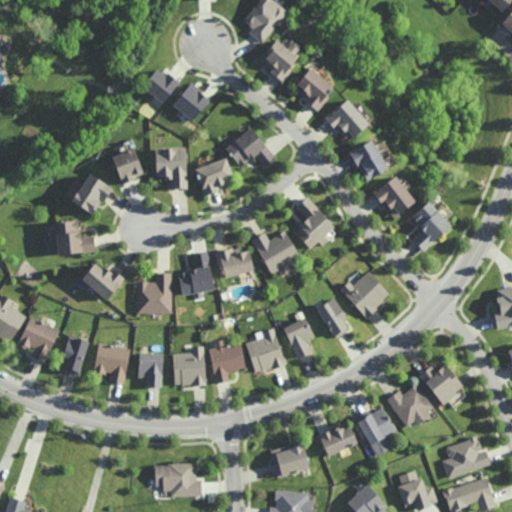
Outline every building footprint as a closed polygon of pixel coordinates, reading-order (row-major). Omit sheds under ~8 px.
[(253,28),(249,33),(261,43),(287,12),(273,0),(259,0),(243,20),(253,28)] [(509,0),(500,11),(486,0),(509,0)] [(511,34),(499,23),(511,7),(511,34)] [(286,49),(291,43),(299,49),(294,55),(297,57),(298,58),(294,63),(291,66),(289,68),(292,70),(288,75),(286,78),(282,82),(280,80),(271,73),(270,72),(271,70),(266,66),(264,64),(258,58),(264,51),(266,52),(276,40),(281,45),(286,49)] [(162,103),(178,84),(158,67),(142,86),(162,103)] [(317,111),(315,110),(306,102),(303,100),(305,97),(304,96),(302,95),(300,93),(302,90),(297,86),(310,69),(312,71),(323,79),(333,88),(326,96),(328,98),(317,111)] [(210,99),(190,82),(172,105),(192,121),(210,99)] [(104,95),(105,94),(116,102),(111,109),(100,101),(102,97),(100,96),(101,94),(104,95)] [(350,138),(344,130),(341,132),(338,128),(335,130),(333,128),(331,126),(325,119),(340,106),(339,105),(344,100),(348,104),(364,124),(365,125),(350,138)] [(265,146),(266,145),(274,155),(275,156),(263,166),(255,156),(251,160),(250,160),(249,159),(247,160),(248,161),(247,162),(241,167),(226,149),(228,148),(241,137),(251,129),(262,142),(265,146)] [(384,167),(385,169),(365,181),(360,173),(362,172),(360,169),(358,165),(356,166),(355,167),(354,165),(353,164),(348,155),(346,154),(367,140),(368,141),(371,147),(384,167)] [(187,190),(186,190),(173,191),(172,191),(171,191),(171,190),(170,183),(170,181),(164,182),(163,182),(163,178),(155,179),(154,150),(184,148),(187,190)] [(136,177),(134,178),(134,177),(133,177),(134,181),(123,185),(120,186),(110,159),(119,155),(130,152),(132,151),(141,175),(139,176),(136,177)] [(203,198),(193,171),(203,168),(212,164),(225,159),(233,179),(224,182),(225,187),(222,189),(220,189),(218,190),(219,192),(218,192),(206,196),(203,198)] [(105,202),(104,203),(102,202),(99,205),(98,207),(97,208),(98,209),(92,217),(71,203),(76,194),(77,194),(78,194),(83,186),(90,175),(113,190),(112,191),(105,202)] [(393,217),(385,206),(383,205),(382,203),(381,204),(380,205),(379,204),(378,202),(372,195),(371,193),(392,176),(393,177),(397,182),(404,191),(413,202),(393,217)] [(334,226),(332,227),(323,235),(328,240),(322,245),(319,242),(310,250),(294,232),(299,227),(298,226),(300,224),(303,221),(304,220),(305,222),(308,219),(296,207),(298,205),(306,197),(307,196),(334,226)] [(440,215),(444,221),(447,224),(449,226),(423,249),(422,249),(415,241),(414,240),(413,238),(421,231),(418,227),(420,225),(418,223),(412,216),(428,202),(440,215)] [(78,234),(80,234),(81,240),(94,238),(94,239),(95,250),(95,254),(58,258),(57,242),(56,234),(55,225),(78,223),(78,229),(79,232),(78,232),(78,234)] [(301,258),(291,263),(291,262),(290,263),(287,264),(290,269),(291,270),(281,276),(278,270),(272,274),(252,240),(254,239),(263,234),(265,233),(269,241),(275,237),(276,237),(275,236),(276,235),(284,230),(301,258)] [(233,250),(234,250),(237,249),(239,249),(241,254),(248,252),(253,270),(253,272),(239,276),(225,280),(222,269),(220,270),(215,253),(218,253),(228,250),(233,248),(233,250)] [(212,281),(213,281),(214,286),(202,288),(194,289),(182,292),(179,274),(186,273),(189,272),(191,272),(195,271),(192,255),(195,254),(205,253),(208,252),(211,268),(210,268),(212,281)] [(102,273),(104,271),(105,270),(109,274),(110,275),(113,272),(114,272),(122,279),(121,280),(107,296),(102,292),(99,289),(95,294),(86,286),(82,282),(83,281),(95,267),(102,273)] [(389,293),(383,299),(384,300),(383,300),(382,302),(377,306),(376,307),(377,308),(378,308),(376,310),(368,317),(367,318),(341,289),(349,281),(353,285),(362,276),(369,271),(389,293)] [(172,310),(161,310),(154,310),(154,311),(150,311),(149,311),(149,310),(146,310),(137,310),(136,284),(147,283),(149,283),(155,283),(155,275),(158,275),(169,274),(171,274),(172,310)] [(511,326),(510,327),(510,326),(495,328),(495,327),(492,314),(498,313),(497,308),(496,308),(495,304),(494,299),(496,298),(495,290),(505,288),(511,286),(511,326)] [(11,302),(10,303),(17,307),(27,314),(10,339),(4,336),(4,337),(3,336),(1,335),(0,334),(0,299),(3,295),(12,301),(11,302)] [(337,337),(318,308),(324,304),(335,296),(347,314),(345,316),(343,317),(349,325),(348,326),(350,329),(347,330),(345,332),(338,337),(337,337)] [(45,360),(44,359),(34,355),(32,354),(36,345),(31,343),(30,345),(27,344),(26,346),(18,342),(32,313),(48,321),(55,324),(61,327),(45,360)] [(299,357),(285,326),(298,320),(305,317),(307,316),(315,334),(309,337),(311,340),(309,341),(308,342),(312,351),(311,351),(307,353),(300,356),(299,357)] [(275,368),(274,368),(274,367),(267,369),(265,370),(264,370),(263,369),(257,371),(247,341),(257,338),(265,335),(264,331),(264,330),(276,326),(288,364),(285,365),(275,368)] [(78,372),(77,372),(67,369),(65,368),(63,368),(65,364),(63,363),(65,356),(64,356),(62,355),(64,351),(63,351),(69,331),(82,335),(88,337),(88,339),(78,372)] [(226,344),(242,341),(247,365),(240,367),(240,370),(239,371),(236,371),(230,372),(231,379),(229,379),(218,381),(216,382),(210,347),(212,347),(217,346),(216,341),(216,339),(225,338),(226,344)] [(123,381),(112,379),(110,378),(111,370),(105,369),(105,371),(102,370),(102,372),(93,371),(99,339),(116,343),(124,344),(130,346),(123,381)] [(207,383),(205,383),(195,384),(193,384),(193,382),(187,382),(185,382),(183,382),(183,380),(174,381),(173,351),(186,350),(193,350),(193,344),(194,344),(205,344),(207,383)] [(162,385),(160,385),(152,384),(149,384),(147,384),(147,375),(146,375),(138,374),(139,349),(140,349),(148,349),(163,350),(162,385)] [(459,381),(462,385),(455,391),(457,394),(444,404),(427,383),(426,384),(419,375),(422,373),(428,368),(430,366),(432,365),(432,366),(436,370),(441,366),(442,365),(444,364),(445,363),(459,381)] [(434,407),(428,411),(431,416),(425,420),(418,425),(415,422),(407,427),(387,399),(389,398),(397,393),(398,392),(400,390),(401,391),(403,394),(404,394),(406,392),(418,384),(434,407)] [(397,430),(385,438),(384,437),(372,444),(356,417),(357,417),(366,412),(366,411),(369,409),(371,412),(372,412),(373,411),(373,413),(383,407),(397,430)] [(345,427),(350,424),(358,442),(348,446),(340,450),(329,455),(322,439),(320,434),(321,434),(329,430),(330,430),(341,425),(343,424),(345,427)] [(479,453),(487,451),(488,454),(488,455),(491,464),(492,464),(471,472),(450,479),(444,461),(452,458),(451,456),(449,455),(448,451),(448,447),(470,440),(469,438),(477,435),(479,440),(480,440),(483,449),(478,451),(479,451),(479,453)] [(279,476),(278,474),(275,464),(275,461),(274,458),(272,449),(291,444),(293,444),(294,443),(294,442),(304,440),(311,468),(310,468),(302,470),(279,476)] [(197,479),(203,479),(203,482),(203,493),(203,495),(171,496),(171,495),(171,487),(164,487),(163,487),(163,473),(170,472),(170,462),(198,461),(198,471),(197,471),(197,477),(197,479)] [(473,481),(485,477),(486,477),(487,477),(488,479),(493,494),(497,505),(497,506),(481,511),(478,501),(471,503),(469,504),(469,505),(461,508),(462,510),(455,511),(451,511),(444,491),(454,487),(454,488),(464,485),(465,484),(463,480),(463,479),(471,476),(472,477),(473,481)] [(426,489),(434,486),(439,501),(438,502),(431,504),(432,506),(428,507),(422,509),(422,510),(418,511),(416,504),(407,507),(406,504),(405,504),(398,486),(406,483),(416,480),(422,477),(426,489)] [(389,507),(382,511),(356,511),(348,502),(357,494),(357,493),(359,491),(360,490),(365,486),(368,483),(389,507)] [(308,499),(315,500),(314,510),(313,510),(313,511),(312,511),(270,511),(271,511),(271,509),(271,507),(277,507),(278,502),(278,499),(275,499),(276,489),(309,492),(308,499)] [(41,511),(5,511),(11,494),(14,495),(25,498),(27,499),(25,506),(31,508),(33,509),(42,511),(41,511)]
